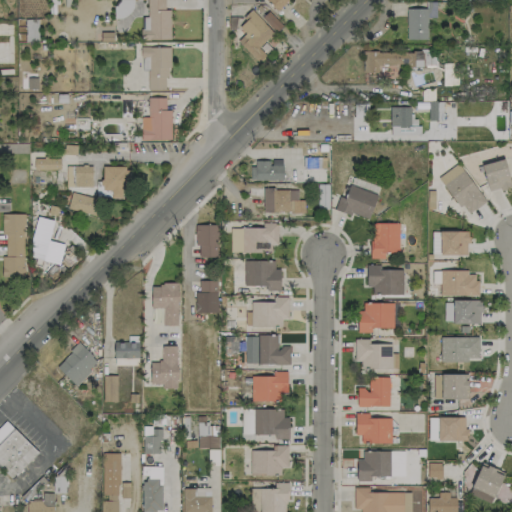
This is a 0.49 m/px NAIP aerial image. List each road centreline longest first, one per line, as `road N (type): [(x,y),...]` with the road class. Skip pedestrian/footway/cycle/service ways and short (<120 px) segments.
road 1 (secondary): [(368,0),(0,370)]
road 2 (residential): [(326,511),(326,258)]
road 3 (residential): [(215,0),(214,154)]
